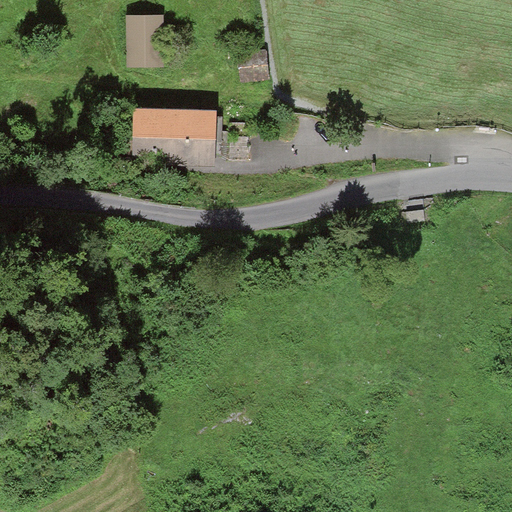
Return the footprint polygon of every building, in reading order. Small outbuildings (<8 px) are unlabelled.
[(131,21),(132,61),(159,60),(158,20),(131,21)] [(242,56),(244,79),(267,77),(265,53),(242,56)] [(100,108),(97,121),(109,124),(112,110),(100,108)] [(141,141),(128,141),(127,157),(204,160),(204,154),(221,154),(221,140),(205,137),(206,115),(142,112),(141,141)] [(407,223),(424,221),(423,210),(406,212),(407,223)]
